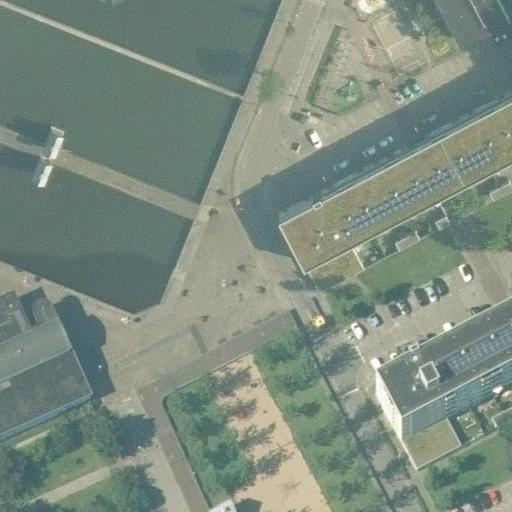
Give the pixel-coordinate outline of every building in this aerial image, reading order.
[(511,0),(438,0),(460,41),(491,25),(494,32),(491,34),(495,42),(511,33),(511,0)] [(511,89),(416,140),(320,191),(319,189),(312,193),(313,195),(278,213),(319,290),(363,267),(345,234),(354,229),(357,234),(384,220),(381,215),(401,205),(403,209),(432,194),(429,189),(438,184),(446,180),(449,185),(478,170),(476,165),(486,160),(495,155),(497,160),(511,151),(511,89)] [(60,151),(67,133),(56,129),(49,146),(60,151)] [(48,178),(56,161),(45,156),(38,174),(48,178)] [(511,185),(509,180),(499,186),(503,193),(511,188),(511,185)] [(503,193),(499,186),(489,191),(493,198),(503,193)] [(468,202),(458,207),(462,215),(472,209),(468,202)] [(435,220),(439,227),(449,221),(445,214),(435,220)] [(415,230),(405,236),(408,243),(419,237),(415,230)] [(408,243),(405,236),(395,241),(399,248),(408,243)] [(12,306),(0,311),(0,441),(87,403),(49,317),(48,316),(46,314),(44,314),(42,313),(40,314),(39,314),(37,316),(36,317),(36,318),(35,319),(35,320),(35,322),(36,323),(38,329),(37,330),(41,341),(32,346),(26,335),(25,335),(12,306)] [(511,324),(418,374),(416,372),(409,376),(410,378),(375,397),(416,474),(460,451),(443,418),(451,413),(454,418),(481,403),(479,399),(498,388),(500,393),(511,387),(511,324)] [(511,413),(501,418),(506,426),(511,423),(511,413)] [(491,423),(495,432),(506,426),(501,418),(491,423)]
